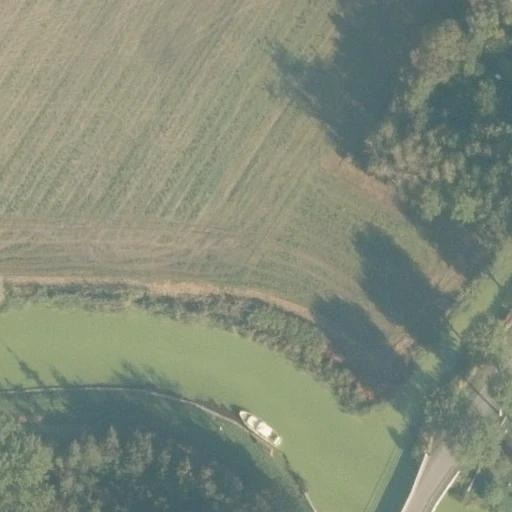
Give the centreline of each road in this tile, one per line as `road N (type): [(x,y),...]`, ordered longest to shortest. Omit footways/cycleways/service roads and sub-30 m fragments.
road 1 (track): [(102,406),(190,425),(248,460),(302,511)]
road 2 (tertiary): [(419,511),(511,368)]
